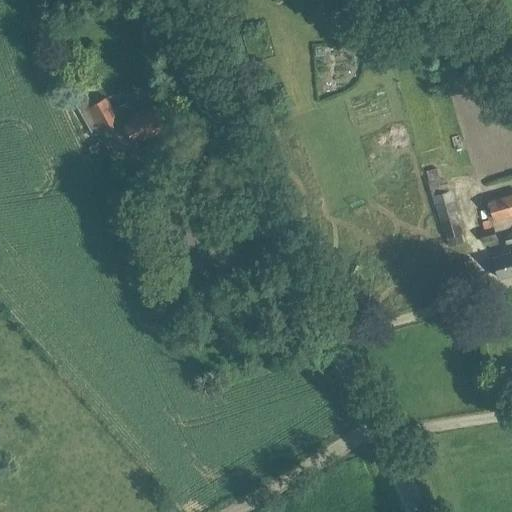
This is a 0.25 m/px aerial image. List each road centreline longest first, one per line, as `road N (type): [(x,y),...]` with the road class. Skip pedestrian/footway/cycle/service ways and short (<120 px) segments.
road 1 (unclassified): [(378,422),(297,249),(162,0)]
road 2 (unclassified): [(239,511),(378,422)]
road 3 (unclassified): [(511,417),(385,436)]
